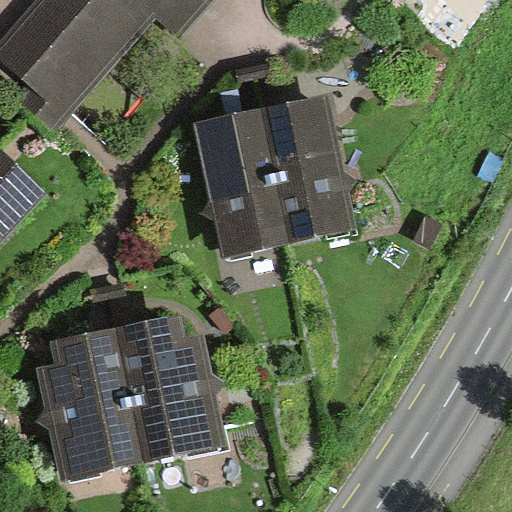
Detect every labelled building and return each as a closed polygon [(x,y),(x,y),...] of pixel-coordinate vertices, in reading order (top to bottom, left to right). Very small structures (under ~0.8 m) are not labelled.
[(52,0),(0,59),(0,80),(64,137),(165,24),(188,44),(226,0),(52,0)] [(279,250),(363,235),(342,121),(318,125),(315,106),(255,116),(279,250)] [(195,265),(279,250),(255,116),(195,127),(198,144),(175,148),(195,265)] [(0,155),(0,250),(48,199),(0,155)] [(128,471),(212,457),(192,342),(167,346),(164,327),(105,338),(128,471)] [(44,486),(128,471),(105,338),(44,348),(47,365),(24,369),(44,486)]
